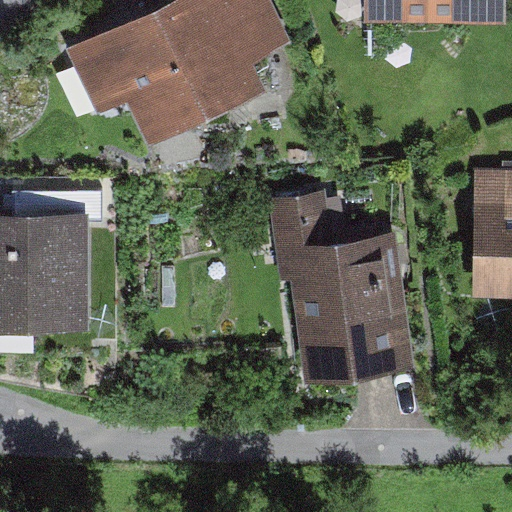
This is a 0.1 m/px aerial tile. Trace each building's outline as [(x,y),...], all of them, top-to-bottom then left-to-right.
[(163,0),(132,15),(65,46),(95,109),(127,94),(147,137),(268,81),(253,48),(285,33),(269,0),(163,0)] [(365,0),(366,13),(504,11),(503,0),(365,0)] [(511,172),(476,172),(474,286),(511,286),(511,172)] [(325,186),(269,193),(280,274),(293,273),(305,369),(381,360),(405,357),(389,229),(331,236),(325,186)] [(87,211),(0,209),(0,322),(84,324),(87,211)]
